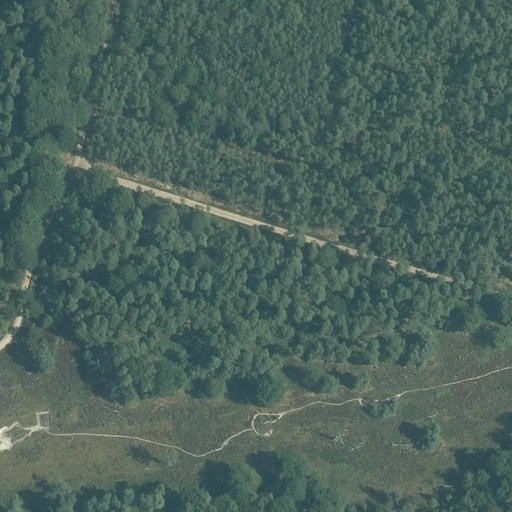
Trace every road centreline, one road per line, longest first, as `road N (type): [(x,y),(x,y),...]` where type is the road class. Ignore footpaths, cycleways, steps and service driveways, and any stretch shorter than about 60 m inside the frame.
road 1 (track): [(511,300),(79,167)]
road 2 (track): [(79,167),(34,251),(21,310),(0,346)]
road 3 (track): [(79,167),(113,0)]
